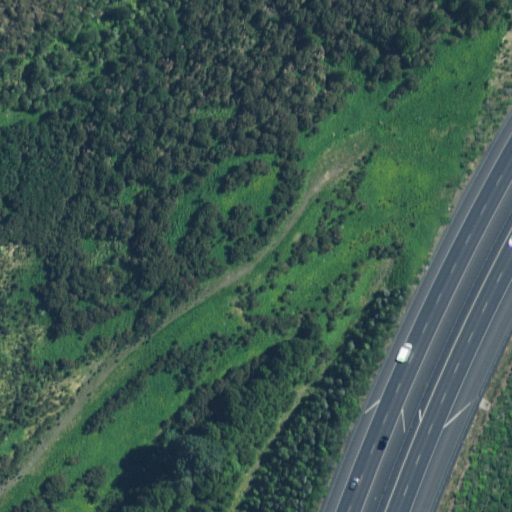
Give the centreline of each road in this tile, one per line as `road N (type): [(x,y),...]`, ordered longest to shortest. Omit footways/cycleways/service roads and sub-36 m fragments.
road 1 (motorway): [(352,511),(400,387),(511,160)]
road 2 (motorway): [(511,257),(443,400),(401,511)]
